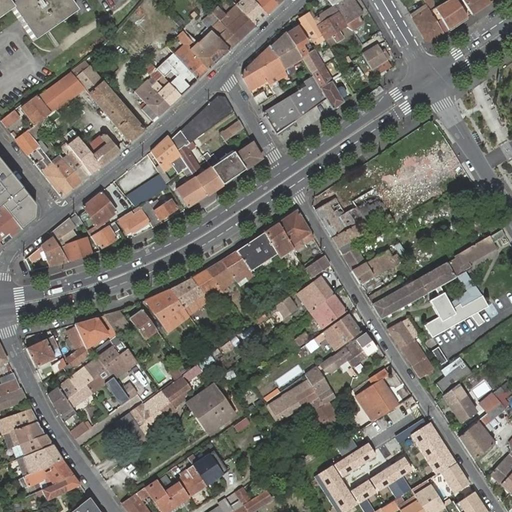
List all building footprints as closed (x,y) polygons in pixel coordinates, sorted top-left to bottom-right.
[(0,0),(0,17),(11,10),(8,5),(3,0),(0,0)] [(68,0),(14,0),(8,5),(11,10),(18,20),(23,26),(33,41),(45,33),(48,31),(76,11),(68,0)] [(242,0),(237,5),(256,26),(267,16),(252,0),(242,0)] [(273,0),(252,0),(267,16),(278,5),(273,0)] [(339,16),(344,25),(363,13),(354,0),(340,0),(338,2),(345,12),(339,16)] [(434,0),(422,0),(428,9),(430,11),(438,6),(434,0)] [(448,0),(438,6),(430,11),(433,16),(435,14),(437,13),(439,15),(441,20),(448,31),(467,18),(460,6),(457,2),(456,0),(448,0)] [(461,0),(472,15),(489,3),(487,0),(461,0)] [(337,14),(339,16),(345,12),(338,2),(331,6),(332,8),(333,7),(337,14)] [(256,26),(237,5),(225,16),(218,8),(212,13),(220,21),(239,42),(256,26)] [(317,27),(337,14),(333,7),(332,8),(313,20),(317,27)] [(433,16),(430,11),(428,9),(420,14),(417,10),(410,15),(425,40),(432,42),(443,34),(433,16)] [(212,13),(210,15),(202,22),(209,30),(213,26),(214,27),(220,21),(212,13)] [(316,45),(324,39),(317,27),(313,20),(311,18),(308,14),(299,20),(302,24),(298,26),(306,39),(309,37),(314,46),(316,45)] [(324,39),(325,39),(331,35),(336,43),(344,38),(339,30),(345,26),(344,25),(339,16),(337,14),(317,27),(324,39)] [(205,39),(210,45),(222,57),(239,42),(220,21),(214,27),(213,26),(209,30),(212,33),(205,39)] [(295,48),(301,59),(313,52),(306,39),(298,26),(286,33),(290,40),(295,48)] [(184,45),(186,46),(189,50),(195,45),(191,41),(182,32),(177,37),(184,45)] [(290,40),(286,33),(273,44),(275,49),(272,50),(277,58),(283,70),(302,59),(301,59),(295,48),(290,40)] [(374,38),(376,42),(382,38),(379,33),(373,36),(374,38)] [(360,51),(362,55),(375,46),(377,45),(379,47),(385,43),(382,38),(376,42),(373,43),(373,42),(360,51)] [(193,39),(191,41),(195,45),(189,50),(208,70),(215,64),(222,57),(210,45),(205,39),(198,45),(196,44),(197,43),(193,39)] [(375,46),(362,55),(371,69),(387,60),(391,57),(388,48),(382,52),(379,47),(377,45),(375,46)] [(183,70),(180,73),(174,67),(163,78),(169,84),(180,96),(198,80),(186,67),(179,60),(173,54),(167,46),(162,50),(175,64),(176,63),(183,70)] [(272,50),(270,47),(260,56),(261,56),(266,52),(267,54),(272,50)] [(208,70),(189,50),(187,52),(179,60),(186,67),(198,80),(208,70)] [(271,62),(277,58),(272,50),(267,54),(271,62)] [(267,79),(283,70),(277,58),(271,62),(267,54),(266,52),(261,56),(268,64),(261,69),(267,79)] [(302,59),(310,74),(322,67),(313,52),(301,59),(302,59)] [(245,70),(242,78),(243,80),(261,69),(268,64),(261,56),(260,56),(245,70)] [(151,59),(148,62),(154,68),(158,64),(152,58),(151,59)] [(387,60),(371,69),(375,75),(390,66),(387,60)] [(89,67),(84,62),(69,73),(75,79),(89,67)] [(142,67),(151,77),(156,82),(159,79),(162,76),(154,68),(148,62),(142,67)] [(75,79),(69,73),(37,97),(50,113),(55,110),(56,110),(83,89),(88,95),(130,143),(144,131),(102,83),(89,67),(75,79)] [(332,110),(344,102),(347,96),(343,88),(336,90),(322,67),(310,74),(312,77),(325,98),(332,110)] [(249,90),(267,79),(261,69),(243,80),(249,90)] [(166,86),(169,84),(163,78),(162,76),(159,79),(166,86)] [(151,77),(134,92),(139,97),(141,99),(146,105),(141,109),(154,122),(169,107),(157,94),(151,87),(154,84),(156,82),(151,77)] [(308,111),(325,98),(312,77),(303,82),(306,86),(297,92),(308,111)] [(180,96),(169,84),(166,86),(160,91),(154,84),(151,87),(157,94),(169,107),(180,96)] [(262,92),(253,97),(257,104),(266,98),(262,92)] [(299,117),(308,111),(297,92),(288,97),(299,117)] [(46,116),(50,113),(37,97),(37,96),(22,108),(35,125),(36,124),(46,116)] [(217,96),(180,131),(188,144),(233,112),(225,97),(217,96)] [(292,123),(299,117),(288,97),(280,102),(292,123)] [(280,102),(262,113),(275,135),(292,123),(280,102)] [(71,129),(56,110),(55,110),(50,113),(46,116),(50,122),(53,127),(58,123),(63,130),(66,128),(69,131),(71,129)] [(17,118),(12,112),(4,118),(0,121),(3,124),(6,128),(17,118)] [(50,122),(46,116),(36,124),(40,130),(50,122)] [(243,129),(238,120),(223,132),(226,136),(230,133),(232,136),(243,129)] [(35,125),(26,132),(34,141),(43,134),(40,130),(36,124),(35,125)] [(90,175),(100,168),(92,158),(93,157),(86,148),(74,133),(71,129),(69,131),(65,134),(75,147),(79,152),(75,155),(90,175)] [(188,144),(180,131),(170,140),(182,159),(188,167),(192,173),(198,168),(197,166),(184,147),(188,144)] [(34,141),(26,132),(15,140),(27,155),(39,146),(36,143),(35,142),(34,141)] [(100,168),(120,152),(106,135),(103,135),(100,137),(99,137),(86,148),(93,157),(92,158),(100,168)] [(399,222),(474,182),(448,135),(374,175),(399,222)] [(182,159),(170,140),(167,136),(150,152),(163,172),(169,168),(172,166),(178,175),(184,170),(185,170),(188,167),(182,159)] [(41,140),(36,143),(39,146),(39,147),(44,153),(48,150),(41,140)] [(81,182),(90,175),(75,155),(66,143),(61,147),(67,156),(63,159),(81,182)] [(261,159),(252,144),(235,156),(245,170),(261,159)] [(43,159),(35,165),(61,198),(72,190),(54,166),(51,162),(44,153),(39,147),(37,149),(39,153),(43,159)] [(235,156),(233,153),(210,168),(222,185),(245,170),(235,156)] [(51,162),(54,166),(72,190),(81,182),(63,159),(60,155),(51,162)] [(0,248),(35,220),(37,208),(0,161),(0,248)] [(192,173),(188,167),(185,170),(184,170),(191,181),(195,178),(192,173)] [(222,185),(210,168),(196,179),(207,196),(222,185)] [(168,187),(166,184),(159,174),(126,196),(135,208),(168,187)] [(207,196),(196,179),(195,178),(191,181),(176,190),(188,208),(207,196)] [(116,212),(100,192),(83,207),(86,211),(78,217),(82,223),(91,237),(99,231),(97,228),(116,212)] [(153,228),(162,223),(160,220),(177,209),(171,200),(161,207),(157,201),(149,206),(147,202),(139,206),(149,223),(153,228)] [(149,223),(139,206),(136,209),(133,210),(135,214),(132,215),(130,212),(118,220),(123,228),(126,233),(130,230),(132,234),(149,223)] [(297,211),(277,224),(293,249),(294,252),(313,239),(297,211)] [(78,217),(75,213),(69,218),(76,228),(82,223),(78,217)] [(50,233),(53,238),(58,247),(78,240),(81,239),(82,238),(76,228),(69,218),(50,233)] [(114,222),(99,231),(91,237),(96,245),(98,243),(101,248),(116,239),(114,236),(112,232),(117,228),(114,222)] [(277,224),(264,233),(277,254),(280,258),(293,249),(277,224)] [(372,307),(379,319),(434,289),(438,296),(433,299),(435,303),(431,306),(437,318),(422,326),(431,338),(469,317),(477,313),(487,307),(481,296),(460,307),(458,304),(451,309),(438,286),(455,277),(463,273),(471,268),(468,263),(494,247),(492,245),(503,238),(499,230),(497,231),(488,236),(453,257),(455,260),(409,286),(372,307)] [(264,233),(236,251),(250,271),(277,254),(264,233)] [(68,262),(91,254),(85,237),(82,238),(81,239),(78,240),(58,247),(68,262)] [(58,247),(53,238),(41,246),(39,249),(29,257),(32,262),(41,256),(43,261),(46,259),(49,267),(68,262),(58,247)] [(353,249),(342,256),(346,264),(358,257),(353,249)] [(236,251),(221,261),(235,280),(236,282),(245,276),(247,279),(253,275),(250,271),(236,251)] [(369,262),(351,273),(359,286),(400,262),(396,256),(391,260),(386,252),(369,262)] [(312,279),(330,266),(324,256),(306,269),(312,279)] [(361,262),(358,257),(346,264),(351,273),(369,262),(368,259),(361,262)] [(221,261),(206,270),(222,293),(223,294),(228,290),(225,287),(235,280),(221,261)] [(206,270),(191,279),(205,298),(206,300),(215,293),(217,296),(222,293),(206,270)] [(463,273),(455,277),(469,296),(458,304),(460,307),(481,296),(463,273)] [(245,276),(236,282),(240,287),(248,281),(247,279),(245,276)] [(310,312),(334,294),(322,277),(299,293),(303,299),(301,300),(310,312)] [(367,298),(372,307),(409,286),(407,283),(404,278),(367,298)] [(191,279),(170,290),(185,312),(205,298),(191,279)] [(170,290),(145,301),(168,333),(188,317),(185,312),(170,290)] [(346,313),(334,294),(310,312),(322,330),(346,313)] [(276,305),(280,310),(285,318),(297,308),(289,296),(276,305)] [(276,305),(270,310),(273,314),(280,310),(276,305)] [(142,310),(130,319),(145,340),(153,334),(157,331),(142,310)] [(125,319),(119,311),(104,316),(112,328),(125,319)] [(469,317),(478,327),(484,322),(477,313),(469,317)] [(360,332),(348,314),(299,350),(305,357),(319,347),(317,343),(327,336),(336,350),(361,332),(360,332)] [(104,316),(74,324),(76,327),(89,355),(94,352),(94,351),(90,347),(108,335),(111,339),(117,335),(112,328),(104,316)] [(386,330),(411,367),(424,359),(407,333),(413,329),(406,319),(386,330)] [(242,340),(255,331),(251,325),(238,333),(242,340)] [(89,355),(76,327),(67,331),(70,338),(64,341),(71,355),(66,359),(64,360),(66,366),(62,368),(66,372),(72,367),(89,355)] [(299,347),(310,340),(305,333),(295,341),(299,347)] [(377,350),(365,333),(320,364),(324,370),(331,372),(341,363),(345,361),(349,369),(377,350)] [(46,339),(26,348),(35,368),(54,359),(51,351),(58,348),(52,336),(46,339)] [(105,367),(120,356),(113,347),(98,357),(105,367)] [(437,348),(431,352),(440,365),(446,361),(437,348)] [(136,362),(129,352),(121,358),(129,368),(136,362)] [(121,358),(120,356),(105,367),(104,367),(107,370),(113,379),(129,368),(121,358)] [(104,367),(105,367),(98,357),(84,367),(91,376),(97,372),(99,375),(107,370),(104,367)] [(436,384),(443,394),(471,374),(459,357),(440,370),(445,377),(436,384)] [(66,366),(64,360),(63,359),(52,365),(56,373),(57,372),(62,368),(66,366)] [(174,380),(186,371),(180,363),(167,372),(174,380)] [(0,366),(0,374),(11,370),(8,364),(0,366)] [(84,367),(71,377),(77,386),(81,383),(83,387),(86,384),(93,380),(91,376),(84,367)] [(139,367),(133,371),(139,380),(145,376),(139,367)] [(323,405),(333,399),(331,394),(315,368),(304,376),(308,381),(323,405)] [(223,375),(227,383),(236,377),(231,369),(223,375)] [(86,384),(93,393),(105,385),(113,379),(107,370),(99,375),(97,372),(91,376),(93,380),(86,384)] [(356,396),(371,422),(397,405),(381,379),(387,375),(383,370),(361,384),(364,390),(356,396)] [(0,381),(1,385),(14,379),(12,374),(0,378),(0,381)] [(71,377),(57,387),(64,396),(73,389),(76,392),(83,387),(81,383),(77,386),(71,377)] [(184,378),(164,391),(176,408),(187,400),(185,398),(189,395),(186,391),(191,387),(184,378)] [(0,396),(19,389),(14,379),(1,385),(0,384),(0,396)] [(120,389),(113,379),(105,385),(121,407),(138,394),(130,382),(120,389)] [(252,409),(274,396),(263,379),(242,392),(252,409)] [(325,408),(323,405),(308,381),(290,392),(289,391),(280,397),(283,402),(273,408),(281,420),(300,408),(301,409),(312,402),(316,409),(312,412),(320,425),(336,415),(329,405),(325,408)] [(64,396),(72,408),(93,393),(86,384),(83,387),(76,392),(73,389),(64,396)] [(197,410),(204,419),(226,404),(213,386),(187,405),(193,413),(197,410)] [(57,387),(47,394),(60,417),(63,423),(76,414),(72,408),(64,396),(57,387)] [(0,409),(26,400),(20,388),(19,389),(0,396),(0,409)] [(143,403),(117,421),(133,443),(146,433),(156,426),(156,427),(179,411),(176,408),(164,391),(144,405),(143,403)] [(475,415),(460,391),(445,401),(460,424),(475,415)] [(487,415),(457,438),(473,460),(494,443),(481,427),(504,409),(495,398),(492,395),(489,392),(477,403),(487,415)] [(283,402),(280,397),(267,405),(278,422),(281,420),(273,408),(283,402)] [(204,419),(211,429),(233,413),(226,404),(204,419)] [(10,432),(37,422),(30,409),(5,418),(10,432)] [(193,413),(199,422),(204,419),(197,410),(193,413)] [(0,419),(0,433),(1,435),(10,432),(5,418),(0,419)] [(204,419),(199,422),(207,432),(211,429),(204,419)] [(19,445),(45,435),(37,422),(10,432),(14,443),(9,445),(10,449),(12,448),(16,446),(19,445)] [(80,424),(70,433),(75,440),(87,432),(80,424)] [(430,424),(409,437),(434,476),(454,463),(430,424)] [(298,437),(305,447),(316,439),(312,433),(315,431),(313,427),(298,437)] [(1,435),(6,450),(10,449),(9,445),(14,443),(10,432),(1,435)] [(146,433),(133,443),(138,450),(152,441),(146,433)] [(24,457),(52,445),(45,435),(19,445),(24,457)] [(206,452),(214,447),(210,441),(202,446),(206,452)] [(378,455),(369,441),(319,473),(343,511),(345,511),(414,469),(405,455),(350,489),(343,477),(378,455)] [(59,461),(62,459),(52,445),(24,457),(16,460),(24,478),(59,461)] [(511,450),(510,453),(488,477),(499,486),(511,470),(511,450)] [(193,465),(206,486),(227,472),(214,452),(197,463),(191,454),(187,457),(193,465)] [(49,486),(73,475),(62,459),(59,461),(24,478),(19,480),(18,481),(22,490),(38,483),(41,490),(41,489),(49,486)] [(457,463),(441,473),(454,494),(470,484),(457,463)] [(177,479),(189,497),(206,486),(193,465),(181,472),(183,475),(177,479)] [(511,470),(499,486),(510,494),(511,491),(511,470)] [(145,486),(140,489),(146,497),(151,494),(162,511),(166,511),(189,497),(177,479),(172,471),(147,489),(145,486)] [(81,485),(73,475),(49,486),(41,489),(46,501),(81,485)] [(431,484),(414,495),(414,496),(424,511),(438,511),(446,507),(431,484)] [(274,486),(251,501),(232,511),(253,511),(273,500),(272,497),(279,493),(274,486)] [(232,511),(251,501),(242,488),(225,499),(227,502),(237,496),(239,499),(230,504),(233,509),(228,511),(226,511),(232,511)] [(140,489),(121,503),(128,511),(148,511),(141,500),(146,497),(140,489)] [(485,511),(473,492),(455,504),(460,511),(485,511)] [(424,511),(414,496),(403,503),(399,496),(393,500),(397,506),(399,509),(400,511),(424,511)] [(78,507),(76,511),(100,511),(90,498),(78,507)] [(224,511),(230,508),(224,499),(218,503),(219,506),(223,511),(224,511)] [(397,506),(393,500),(381,507),(383,511),(394,511),(399,509),(397,506)]
